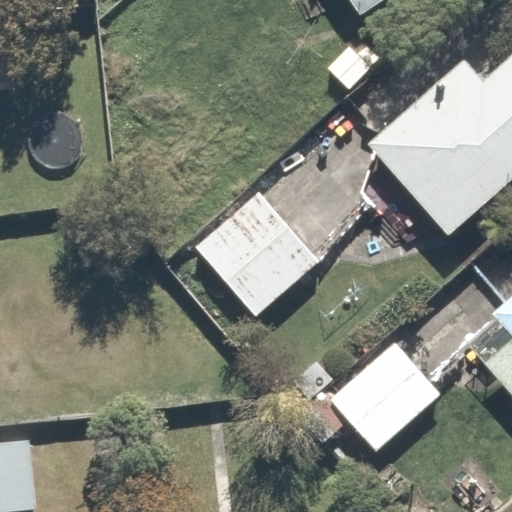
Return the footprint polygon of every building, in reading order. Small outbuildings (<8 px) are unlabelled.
[(356,0),(367,13),(386,0),(356,0)] [(511,186),(511,61),(490,78),(468,55),(367,141),(453,236),(511,186)] [(331,252),(261,180),(188,251),(259,323),(331,252)] [(511,305),(467,345),(511,397),(511,305)] [(448,387),(402,336),(330,400),(376,451),(448,387)] [(37,511),(38,431),(2,431),(1,511),(37,511)]
